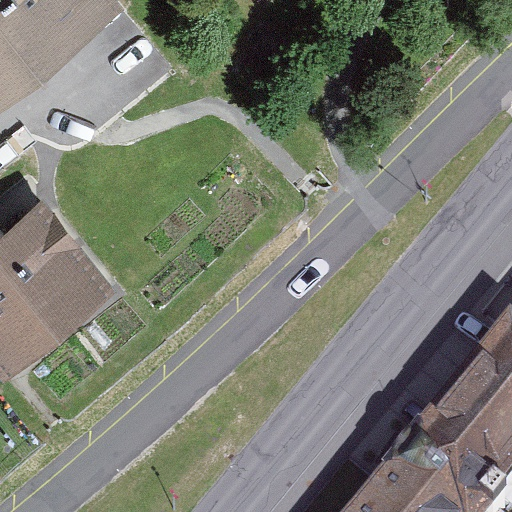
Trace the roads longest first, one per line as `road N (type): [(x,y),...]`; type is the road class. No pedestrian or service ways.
road 1 (residential): [(511,65),(34,511)]
road 2 (secondary): [(237,511),(511,175)]
road 3 (unclassified): [(130,18),(0,123)]
